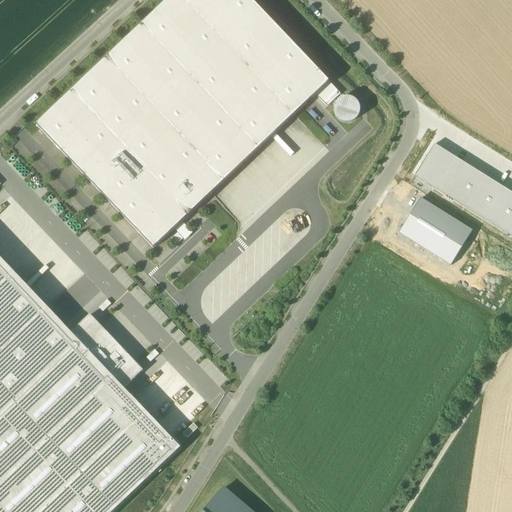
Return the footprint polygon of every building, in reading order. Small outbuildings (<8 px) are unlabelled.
[(154,249),(316,95),(329,83),(250,0),(168,0),(36,126),(154,249)] [(341,95),(329,83),(316,95),(327,108),(341,95)] [(334,109),(334,114),(336,119),(340,122),(345,124),(350,123),(355,121),(358,117),(360,112),(359,107),(357,103),(353,99),(348,98),(343,98),(339,100),(335,104),(334,109)] [(34,161),(38,158),(22,138),(18,141),(34,161)] [(511,193),(434,145),(414,177),(511,237),(511,193)] [(421,199),(399,234),(451,267),(473,232),(421,199)] [(71,333),(0,258),(0,511),(113,511),(181,449),(124,389),(71,333)] [(90,315),(71,333),(124,389),(143,371),(90,315)] [(193,424),(183,434),(187,438),(197,428),(193,424)] [(223,490),(248,511),(251,511),(224,489),(223,490)] [(248,511),(223,490),(204,511),(248,511)]
